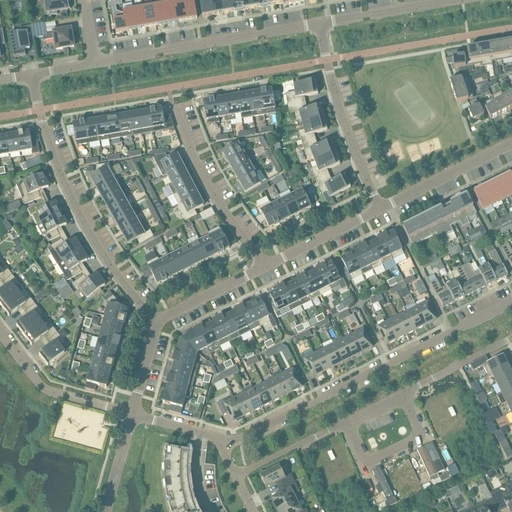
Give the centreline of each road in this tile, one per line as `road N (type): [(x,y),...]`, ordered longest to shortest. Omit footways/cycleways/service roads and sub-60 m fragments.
road 1 (residential): [(221,442),(511,303)]
road 2 (residential): [(156,323),(88,233),(32,76)]
road 3 (residential): [(320,25),(95,66)]
road 4 (residential): [(320,25),(343,121),(380,209)]
road 5 (residential): [(178,121),(214,196),(266,267)]
road 6 (residential): [(0,330),(44,389),(132,414)]
road 7 (residential): [(347,421),(366,463),(420,439),(400,395)]
road 8 (residential): [(511,146),(380,209)]
road 9 (residential): [(453,1),(320,25)]
road 10 (residential): [(380,209),(266,267)]
road 11 (residential): [(511,338),(400,395)]
road 12 (residential): [(347,421),(237,479)]
road 13 (residential): [(266,267),(156,323)]
